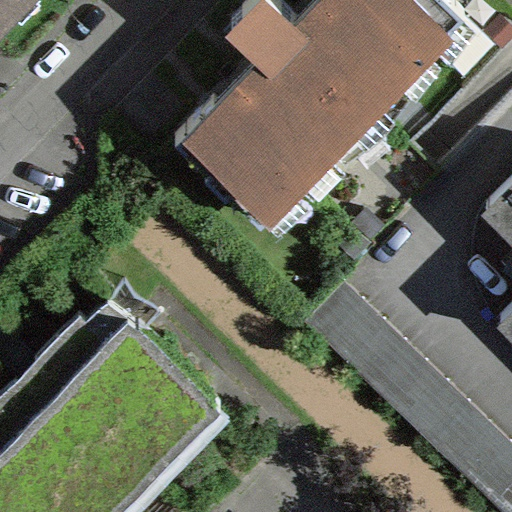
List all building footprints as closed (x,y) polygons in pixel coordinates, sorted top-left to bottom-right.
[(0,0),(0,17),(16,0),(0,0)] [(212,94),(177,131),(210,163),(206,167),(225,186),(229,182),(262,213),(326,147),(329,149),(404,71),(402,69),(463,6),(456,0),(323,0),(304,20),(283,0),(247,0),(232,16),(270,53),(221,103),(212,94)] [(511,173),(486,199),(511,224),(511,299),(500,311),(511,323),(511,173)] [(511,511),(511,439),(345,275),(306,315),(506,511),(511,511)] [(0,396),(0,511),(106,511),(222,394),(109,285),(0,396)]
